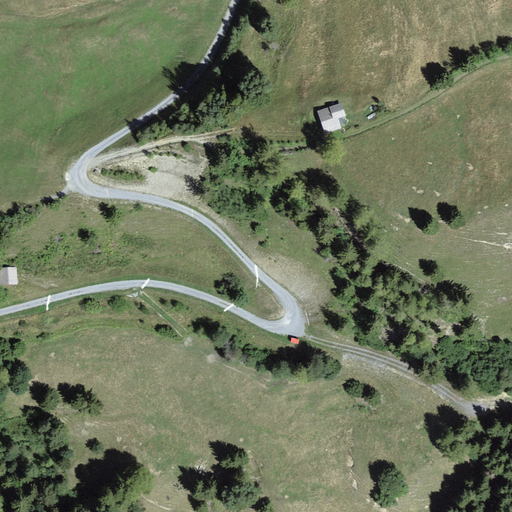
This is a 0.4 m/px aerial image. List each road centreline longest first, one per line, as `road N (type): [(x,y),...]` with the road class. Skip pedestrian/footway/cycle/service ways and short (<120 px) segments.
road 1 (unclassified): [(0,310),(149,283),(217,300),(271,326),(288,322),(288,300),(211,229),(176,206),(86,191),(70,184),(66,167),(164,103),(205,63),(236,0)]
road 2 (track): [(66,167),(231,131),(313,134)]
road 3 (track): [(282,326),(426,375),(482,409)]
